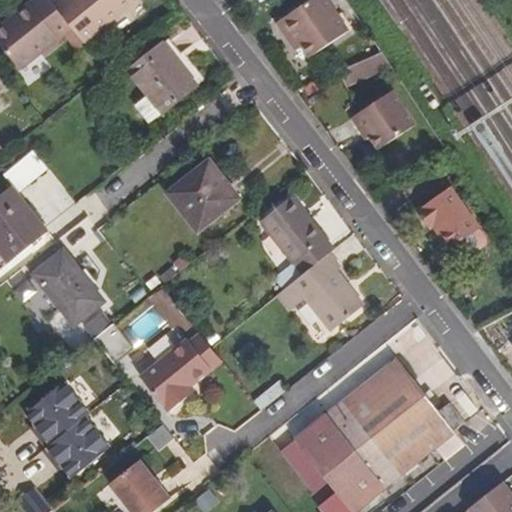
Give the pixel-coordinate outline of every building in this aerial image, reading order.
[(55,6),(50,0),(37,0),(7,24),(12,31),(0,42),(0,43),(21,71),(73,30),(55,6)] [(73,30),(83,42),(134,0),(133,0),(62,0),(55,6),(73,30)] [(304,0),(276,20),(290,41),(297,36),(302,42),(310,54),(348,28),(328,0),(304,0)] [(0,42),(12,31),(7,24),(0,29),(0,42)] [(297,36),(290,41),(294,47),(302,42),(297,36)] [(200,87),(165,43),(132,70),(150,92),(140,100),(154,119),(164,111),(166,113),(200,87)] [(351,115),(362,131),(367,128),(372,135),(380,147),(416,123),(394,88),(351,115)] [(367,128),(362,131),(367,138),(372,135),(367,128)] [(2,143),(0,144),(0,166),(12,157),(2,143)] [(199,229),(240,196),(211,161),(171,193),(199,229)] [(0,268),(48,230),(13,185),(0,195),(0,268)] [(481,228),(452,187),(418,210),(432,229),(437,226),(452,248),(481,228)] [(330,253),(336,249),(293,197),(262,222),(303,274),(327,256),(330,253)] [(489,240),(481,228),(452,248),(460,260),(464,261),(488,244),(489,240)] [(105,301),(64,251),(36,274),(75,324),(105,301)] [(330,253),(327,256),(303,274),(276,295),(286,307),(304,293),(333,329),(364,304),(337,269),(340,267),(330,253)] [(87,323),(91,336),(114,328),(109,315),(87,323)] [(187,337),(211,367),(220,360),(196,330),(187,337)] [(104,334),(107,358),(131,354),(128,331),(104,334)] [(182,390),(190,384),(211,367),(187,337),(141,374),(169,410),(187,396),(182,390)] [(318,506),(322,511),(352,511),(434,446),(445,460),(465,443),(454,430),(453,427),(462,420),(448,403),(439,410),(400,360),(297,441),(337,491),(318,506)] [(252,401),(260,410),(283,391),(276,382),(252,401)] [(194,390),(190,384),(182,390),(187,396),(194,390)] [(176,439),(165,426),(150,438),(161,451),(176,439)] [(266,439),(248,453),(291,509),(309,495),(279,456),(266,439)] [(279,456),(309,495),(318,506),(337,491),(297,441),(279,456)] [(133,511),(154,511),(171,498),(140,461),(111,484),(133,511)] [(511,511),(511,494),(502,483),(471,508),(474,511),(511,511)] [(204,511),(208,511),(222,504),(214,490),(197,499),(204,511)]
